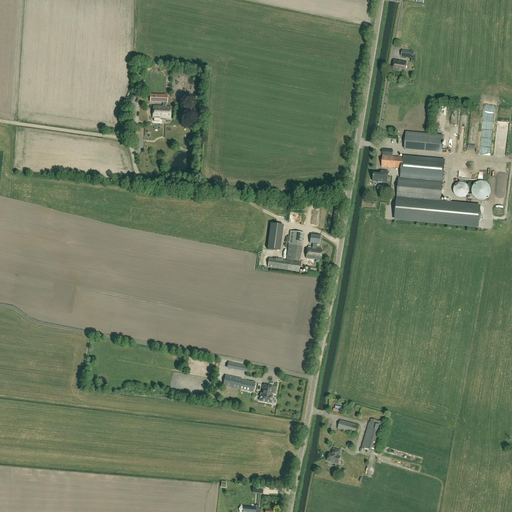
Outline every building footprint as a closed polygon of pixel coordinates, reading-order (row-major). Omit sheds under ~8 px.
[(407,63),(394,60),(392,70),(405,73),(407,63)] [(163,103),(163,107),(153,106),(152,118),(170,119),(171,107),(166,107),(166,103),(167,103),(167,96),(154,95),(154,103),(163,103)] [(471,115),(466,114),(463,129),(468,130),(471,115)] [(443,136),(434,135),(432,148),(442,148),(443,136)] [(480,205),(441,201),(445,160),(403,156),(403,158),(392,157),(393,151),(383,150),(381,167),(399,168),(398,178),(394,219),(478,227),(480,205)] [(388,172),(381,171),(380,175),(373,174),(373,182),(378,182),(378,183),(382,184),(382,183),(387,183),(388,172)] [(481,181),(479,182),(476,183),(474,184),(473,186),(472,189),(472,191),(472,194),(473,196),(475,198),(477,200),(480,201),(482,201),(485,200),(487,199),(489,197),(491,194),(491,192),(491,189),(490,186),(488,184),(486,183),(484,182),(481,181)] [(464,198),(466,196),(468,194),(469,192),(469,190),(469,188),(467,186),(466,184),(464,183),(461,182),(459,183),(457,183),(455,185),(454,187),(453,189),(453,192),(454,194),(455,196),(457,197),(460,198),(462,198),(464,198)] [(283,225),(270,224),(267,249),(280,251),(283,225)] [(300,262),(304,233),(290,232),(286,260),(300,262)] [(306,258),(321,260),(322,250),(319,249),(319,244),(320,236),(313,235),(311,235),(310,243),(316,244),(315,249),(307,248),(306,258)] [(268,268),(286,270),(299,272),(300,262),(287,261),(269,258),(268,268)] [(247,368),(247,367),(228,364),(227,368),(246,372),(246,373),(251,374),(252,369),(247,368)] [(197,391),(207,388),(209,375),(189,373),(185,374),(184,379),(180,378),(179,379),(178,382),(186,383),(185,383),(191,384),(193,388),(196,388),(197,391)] [(223,386),(253,392),(255,383),(241,380),(242,379),(225,375),(223,386)] [(271,403),(274,387),(262,385),(259,401),(271,403)] [(369,422),(361,448),(376,453),(384,426),(382,426),(383,422),(371,419),(370,422),(369,422)] [(358,425),(340,420),(338,429),(356,434),(358,425)] [(338,456),(340,451),(334,449),(332,453),(333,453),(333,455),(329,454),(327,461),(338,464),(340,457),(338,456)]
